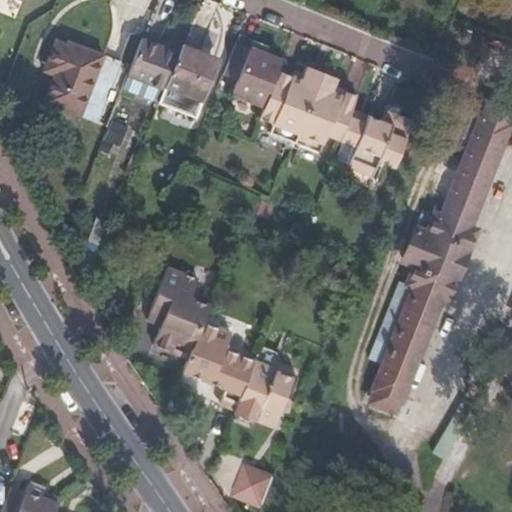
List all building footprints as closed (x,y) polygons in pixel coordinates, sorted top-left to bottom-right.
[(177,52),(142,38),(128,75),(163,89),(164,86),(177,52)] [(229,91),(235,93),(256,42),(250,39),(229,91)] [(57,41),(49,61),(61,65),(55,78),(45,104),(70,114),(94,51),(70,41),(68,45),(57,41)] [(235,93),(263,104),(275,72),(280,61),(263,54),(266,46),(256,42),(235,93)] [(180,46),(177,52),(164,86),(201,100),(217,60),(180,46)] [(104,55),(94,51),(70,114),(79,118),(104,55)] [(61,65),(49,61),(44,74),(55,78),(61,65)] [(263,104),(258,117),(271,122),(298,132),(320,74),(305,67),(300,82),(275,72),(263,104)] [(325,133),(340,139),(348,118),(356,98),(342,92),(339,97),(331,94),(336,80),(320,74),(298,132),(294,142),(318,152),(325,133)] [(411,286),(379,367),(372,386),(376,387),(371,400),(393,409),(397,396),(400,397),(439,297),(447,300),(475,229),(467,226),(508,124),(505,123),(510,111),(487,102),(482,114),(479,113),(439,215),(433,213),(425,232),(412,228),(399,259),(412,264),(405,284),(411,286)] [(378,160),(395,167),(405,140),(389,134),(391,128),(367,118),(365,125),(348,118),(340,139),(356,145),(348,167),(372,177),(378,160)] [(298,132),(271,122),(268,132),(294,142),(298,132)] [(160,329),(153,347),(167,353),(195,280),(167,269),(150,316),(163,322),(160,329)] [(195,280),(167,353),(188,361),(202,326),(208,308),(190,301),(198,282),(195,280)] [(365,361),(379,367),(411,286),(405,284),(396,281),(365,361)] [(147,323),(160,329),(163,322),(150,316),(147,323)] [(202,326),(188,361),(183,374),(225,390),(220,405),(234,410),(252,364),(220,352),(227,335),(202,326)] [(234,410),(233,412),(253,419),(253,423),(275,431),(294,381),(275,373),(275,371),(253,362),(252,364),(234,410)] [(54,511),(55,509),(39,503),(41,498),(43,494),(26,487),(23,496),(8,490),(0,511),(54,511)] [(39,503),(55,509),(57,504),(41,498),(39,503)]
